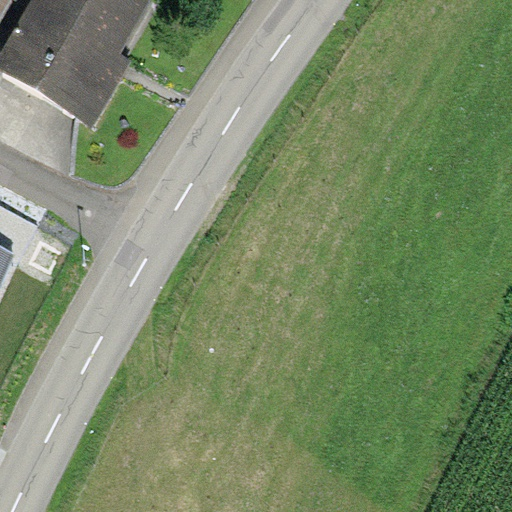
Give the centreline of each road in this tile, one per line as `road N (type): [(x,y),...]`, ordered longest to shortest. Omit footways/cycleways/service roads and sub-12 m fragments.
road 1 (tertiary): [(315,0),(259,67),(143,249)]
road 2 (tertiary): [(143,249),(7,511)]
road 3 (residential): [(0,171),(143,249)]
